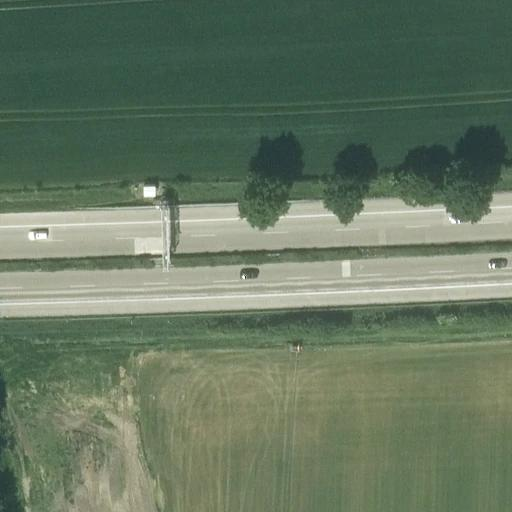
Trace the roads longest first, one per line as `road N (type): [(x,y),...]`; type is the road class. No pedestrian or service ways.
road 1 (motorway): [(511,224),(0,242)]
road 2 (motorway): [(0,288),(511,271)]
